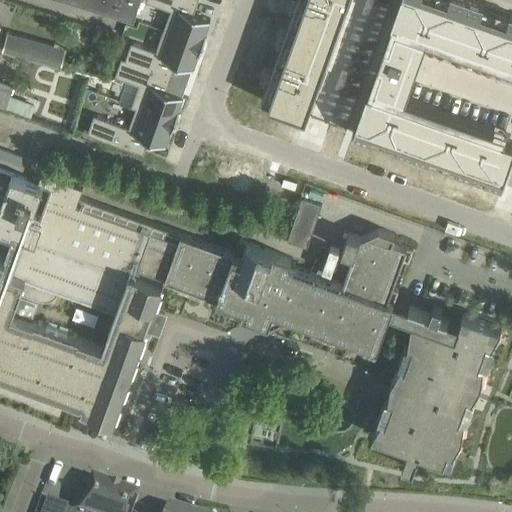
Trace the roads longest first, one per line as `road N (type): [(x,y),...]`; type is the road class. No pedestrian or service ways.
road 1 (residential): [(251,0),(207,122),(511,231)]
road 2 (residential): [(383,504),(247,499),(47,439)]
